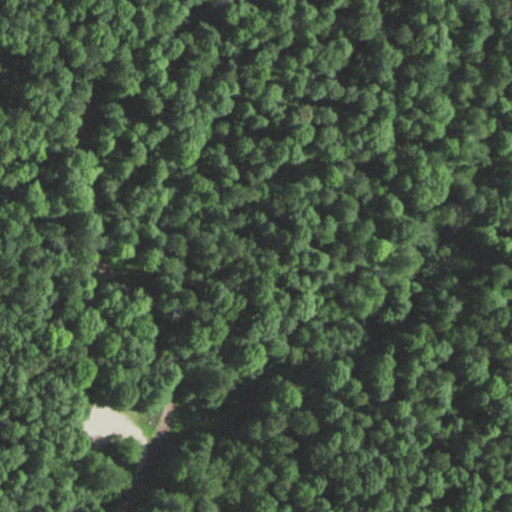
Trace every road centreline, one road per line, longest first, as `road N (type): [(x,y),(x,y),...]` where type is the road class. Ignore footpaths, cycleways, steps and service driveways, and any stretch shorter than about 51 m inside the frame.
road 1 (track): [(120,511),(137,487),(142,450),(76,374),(76,213),(56,140),(88,0)]
road 2 (track): [(142,450),(222,409),(292,387),(471,295),(511,288)]
